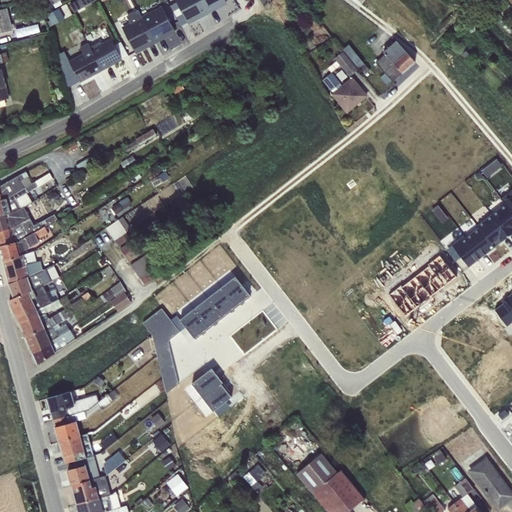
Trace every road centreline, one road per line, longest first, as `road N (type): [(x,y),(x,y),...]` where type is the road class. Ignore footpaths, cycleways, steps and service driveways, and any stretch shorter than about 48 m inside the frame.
road 1 (residential): [(0,155),(231,28)]
road 2 (residential): [(418,336),(350,383),(272,290)]
road 3 (residential): [(274,424),(210,340),(272,290)]
road 4 (unclassified): [(161,283),(19,377)]
road 5 (residential): [(511,460),(418,336)]
road 6 (residential): [(19,377),(56,511)]
road 7 (unclassified): [(431,65),(511,160)]
